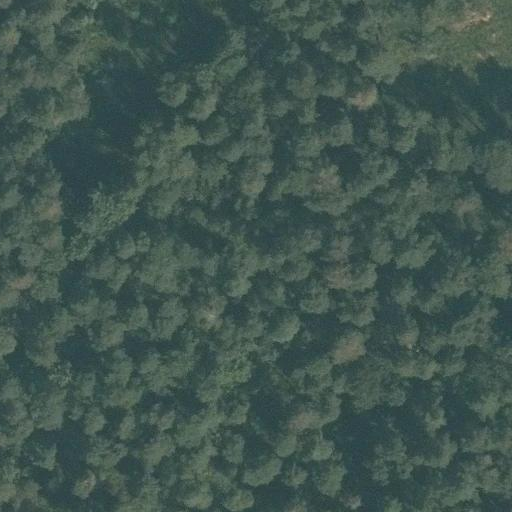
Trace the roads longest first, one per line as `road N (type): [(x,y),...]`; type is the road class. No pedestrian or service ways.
road 1 (track): [(511,343),(0,355)]
road 2 (unclassified): [(0,338),(288,0)]
